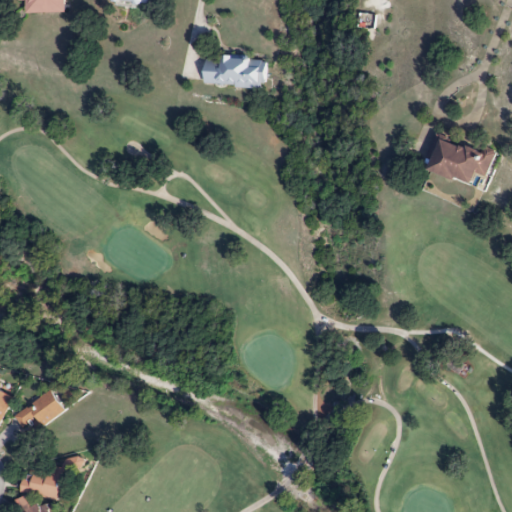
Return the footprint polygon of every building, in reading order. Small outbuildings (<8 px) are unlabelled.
[(66,14),(65,0),(17,0),(18,2),(25,2),(25,14),(66,14)] [(375,16),(359,16),(358,29),(374,30),(375,16)] [(204,58),(203,87),(263,90),(264,61),(204,58)] [(486,180),(494,153),(433,136),(423,173),(471,187),(474,177),(486,180)] [(0,422),(10,398),(0,393),(0,388),(1,387),(0,386),(0,422)] [(20,430),(34,422),(38,429),(63,415),(49,393),(12,416),(20,430)] [(20,494),(61,503),(68,472),(80,475),(83,462),(64,457),(61,469),(54,468),(52,476),(26,470),(20,494)] [(18,511),(50,511),(47,504),(32,510),(27,496),(15,501),(18,511)]
